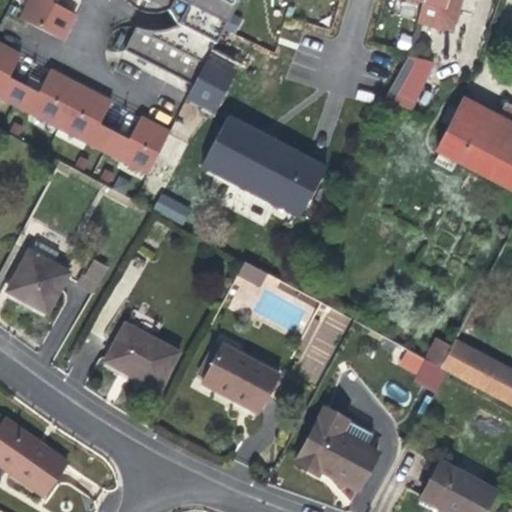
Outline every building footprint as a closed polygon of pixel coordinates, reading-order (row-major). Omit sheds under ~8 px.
[(25,0),(17,17),(41,28),(63,38),(75,12),(54,0),(25,0)] [(193,85),(209,54),(236,0),(145,0),(148,2),(149,0),(175,0),(170,11),(173,17),(178,26),(164,31),(157,32),(145,30),(137,28),(125,50),(193,85)] [(419,14),(417,22),(446,30),(451,28),(455,22),(461,0),(422,0),(422,3),(419,14)] [(394,51),(408,56),(417,22),(419,14),(406,10),(394,51)] [(0,44),(0,97),(8,102),(18,83),(8,77),(19,55),(0,44)] [(193,85),(187,96),(215,110),(236,68),(209,54),(193,85)] [(408,56),(385,97),(389,99),(410,110),(434,63),(408,56)] [(27,87),(17,106),(99,149),(109,130),(98,125),(110,103),(49,70),(37,93),(27,87)] [(18,83),(8,102),(17,106),(27,87),(18,83)] [(456,161),(474,170),(500,118),(462,98),(457,111),(449,126),(436,150),(439,152),(456,161)] [(449,126),(457,111),(447,106),(441,121),(449,126)] [(228,116),(201,164),(299,217),(325,168),(228,116)] [(108,154),(147,175),(168,134),(140,118),(127,141),(118,136),(108,154)] [(511,123),(500,118),(474,170),(511,189),(511,123)] [(99,149),(108,154),(118,136),(109,130),(99,149)] [(452,169),(456,161),(439,152),(435,161),(452,169)] [(152,209),(182,224),(190,208),(160,192),(152,209)] [(35,243),(31,251),(49,262),(53,252),(35,243)] [(49,262),(31,251),(30,250),(8,291),(47,312),(68,272),(49,262)] [(91,257),(76,284),(93,293),(107,267),(91,257)] [(244,262),(238,275),(259,285),(265,272),(244,262)] [(125,323),(105,360),(158,390),(179,353),(125,323)] [(440,367),(445,371),(511,406),(511,368),(456,338),(451,348),(440,367)] [(437,341),(425,359),(440,367),(451,348),(437,341)] [(221,343),(201,380),(230,396),(228,398),(259,413),(279,375),(221,343)] [(418,374),(438,385),(445,371),(440,367),(425,359),(418,374)] [(377,452),(366,447),(341,433),(347,420),(323,409),(295,462),(319,475),(321,470),(357,490),(377,452)] [(0,467),(11,475),(15,470),(0,459),(0,426),(6,418),(0,413),(0,467)] [(0,459),(15,470),(11,475),(42,497),(67,462),(6,418),(0,426),(0,459)] [(341,433),(366,447),(372,435),(347,420),(341,433)] [(440,461),(420,498),(446,511),(483,511),(495,492),(440,461)]
